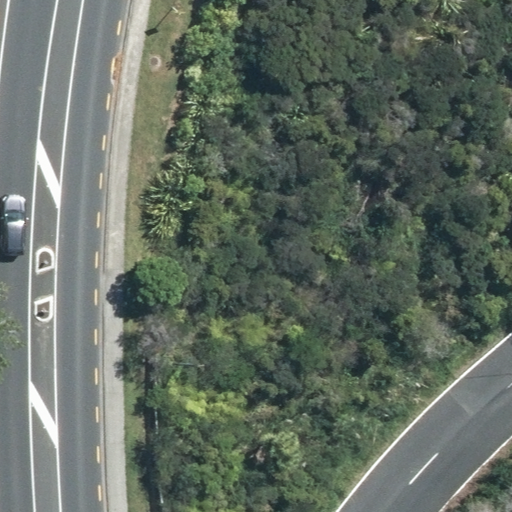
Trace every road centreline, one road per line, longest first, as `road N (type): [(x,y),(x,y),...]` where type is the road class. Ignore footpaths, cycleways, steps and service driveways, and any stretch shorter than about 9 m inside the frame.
road 1 (primary): [(49,511),(44,283),(72,0)]
road 2 (residential): [(511,379),(445,437),(380,511)]
